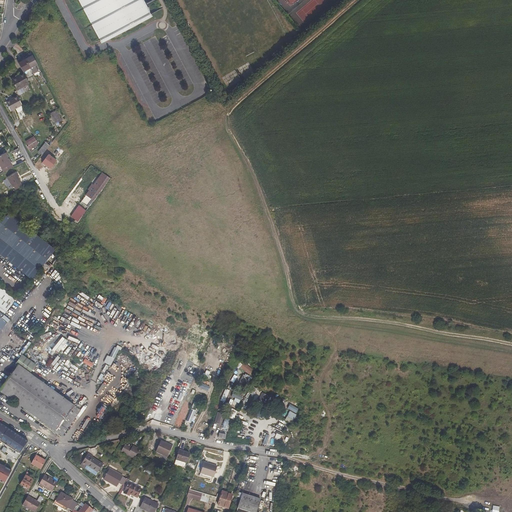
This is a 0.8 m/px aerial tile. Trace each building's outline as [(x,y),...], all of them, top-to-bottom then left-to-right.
[(82,0),(104,40),(146,17),(145,15),(151,12),(144,0),(82,0)] [(37,64),(32,55),(25,59),(30,67),(32,71),(37,69),(35,65),(37,64)] [(18,63),(23,71),(30,67),(25,59),(18,63)] [(17,78),(17,76),(9,80),(15,92),(29,84),(24,74),(21,76),(17,78)] [(18,97),(6,104),(11,112),(16,110),(18,113),(25,109),(18,97)] [(56,110),(49,113),(55,124),(61,121),(56,110)] [(31,148),(39,143),(36,138),(28,143),(31,148)] [(44,156),(48,150),(45,145),(40,152),(44,156)] [(19,149),(12,151),(14,158),(21,155),(19,149)] [(6,153),(0,155),(0,166),(3,172),(13,167),(6,153)] [(56,160),(49,155),(43,162),(51,168),(56,160)] [(110,178),(102,172),(93,185),(92,184),(87,190),(89,191),(85,195),(93,201),(110,178)] [(16,173),(7,177),(14,190),(23,186),(16,173)] [(60,204),(64,207),(70,199),(66,196),(60,204)] [(84,212),(78,207),(70,216),(76,221),(84,212)] [(0,245),(25,226),(10,214),(0,216),(0,245)] [(25,226),(0,245),(0,254),(32,279),(55,250),(25,226)] [(0,318),(16,299),(0,286),(0,318)] [(63,344),(59,350),(63,353),(67,346),(63,344)] [(109,356),(114,359),(118,349),(113,346),(109,356)] [(11,356),(13,351),(6,347),(4,353),(11,356)] [(17,366),(0,389),(0,391),(28,412),(56,432),(74,407),(30,374),(36,365),(22,355),(15,364),(17,366)] [(84,358),(82,362),(91,367),(93,363),(84,358)] [(244,362),(240,367),(250,376),(254,372),(244,362)] [(99,395),(105,385),(102,383),(96,393),(99,395)] [(262,403),(267,395),(250,386),(247,392),(259,398),(258,400),(262,403)] [(224,388),(220,401),(224,402),(229,390),(224,388)] [(103,389),(97,398),(101,400),(106,391),(103,389)] [(243,393),(235,390),(232,398),(239,402),(243,393)] [(185,405),(188,400),(180,395),(177,400),(185,405)] [(81,408),(87,399),(83,396),(76,405),(81,408)] [(289,404),(287,409),(296,413),(299,409),(289,404)] [(79,410),(74,407),(56,432),(61,435),(79,410)] [(195,412),(191,411),(185,425),(189,426),(195,412)] [(292,424),(297,415),(289,411),(284,420),(292,424)] [(56,432),(28,412),(26,413),(60,437),(61,435),(56,432)] [(92,427),(98,414),(95,413),(89,425),(92,427)] [(0,448),(2,449),(3,447),(7,450),(5,451),(16,459),(29,441),(5,425),(0,421),(0,448)] [(227,430),(228,426),(221,424),(218,437),(225,439),(225,435),(228,435),(229,430),(227,430)] [(150,436),(146,434),(141,443),(145,445),(150,436)] [(264,434),(261,443),(266,445),(269,436),(264,434)] [(161,440),(155,452),(167,457),(172,447),(165,444),(165,443),(161,440)] [(181,443),(175,460),(186,463),(189,453),(183,451),(185,444),(181,443)] [(136,455),(139,450),(139,449),(133,446),(132,448),(125,444),(121,451),(134,459),(136,455)] [(93,457),(88,453),(82,462),(86,465),(97,473),(103,465),(93,457)] [(36,456),(31,464),(40,469),(45,460),(36,456)] [(217,466),(204,462),(200,473),(213,477),(217,466)] [(0,482),(4,485),(12,471),(0,464),(0,482)] [(122,476),(109,468),(103,479),(116,487),(122,476)] [(25,475),(20,484),(28,489),(33,479),(25,475)] [(44,476),(39,485),(51,493),(57,484),(44,476)] [(142,489),(128,483),(123,493),(129,496),(130,495),(134,497),(130,505),(136,507),(136,506),(140,499),(137,498),(142,489)] [(186,497),(199,501),(202,493),(189,489),(186,497)] [(222,491),(217,505),(228,509),(232,495),(222,491)] [(72,499),(61,493),(55,504),(66,510),(68,508),(72,511),(77,503),(72,500),(72,499)] [(136,506),(139,508),(145,497),(156,503),(158,500),(143,493),(140,499),(136,506)] [(256,511),(260,499),(242,493),(236,511),(238,511),(256,511)] [(156,503),(145,497),(139,508),(136,506),(136,507),(133,511),(141,511),(143,509),(148,511),(154,511),(158,504),(156,503)] [(26,498),(21,507),(28,511),(34,511),(38,506),(26,498)]
